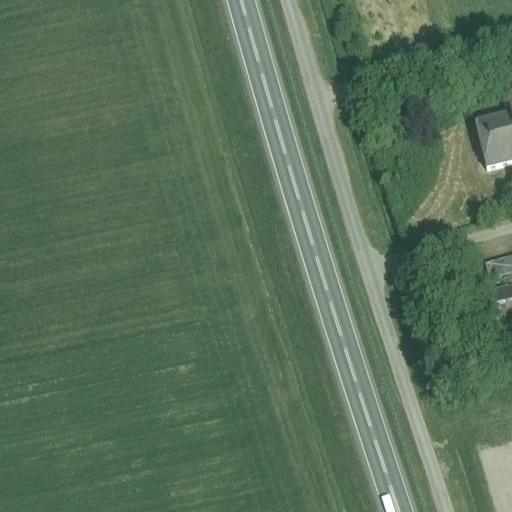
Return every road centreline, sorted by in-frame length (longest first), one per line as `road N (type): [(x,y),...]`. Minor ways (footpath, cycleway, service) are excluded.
road 1 (trunk): [(397,511),(239,0)]
road 2 (unclassified): [(445,511),(288,0)]
